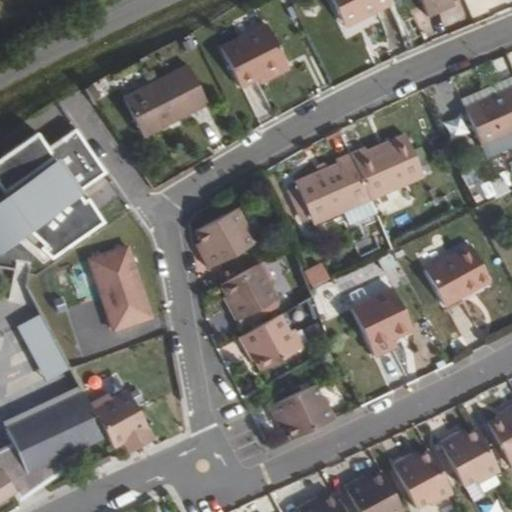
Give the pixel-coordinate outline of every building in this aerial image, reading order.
[(333,0),(343,19),(362,10),(364,16),(393,2),(391,0),(333,0)] [(453,0),(423,0),(430,16),(443,12),(440,5),(453,0)] [(440,5),(443,12),(455,7),(453,0),(440,5)] [(362,10),(343,19),(345,26),(364,16),(362,10)] [(389,44),(401,40),(394,17),(383,20),(389,44)] [(256,77),(286,63),(266,24),(221,47),(239,86),(256,77)] [(288,68),(286,63),(256,77),(258,82),(288,68)] [(142,137),(206,102),(187,65),(122,98),(142,137)] [(511,89),(466,111),(481,147),(506,136),(511,133),(511,89)] [(0,186),(8,198),(0,203),(0,254),(18,244),(45,266),(109,225),(82,188),(108,173),(76,131),(51,146),(42,132),(0,160),(0,186)] [(365,149),(351,155),(370,199),(422,176),(406,135),(366,152),(365,149)] [(370,199),(351,155),(336,161),(338,165),(296,183),(297,187),(310,217),(313,223),(343,210),(370,199)] [(488,183),(494,198),(510,192),(505,177),(488,183)] [(310,217),(297,187),(290,190),(303,219),(310,217)] [(376,212),(370,199),(343,210),(350,224),(376,212)] [(193,231),(200,242),(206,253),(201,257),(209,269),(251,245),(244,232),(248,229),(236,207),(193,231)] [(145,303),(110,236),(72,256),(107,322),(145,303)] [(206,253),(200,242),(195,245),(201,257),(206,253)] [(491,280),(472,246),(426,271),(444,304),(491,280)] [(394,263),(390,256),(379,260),(383,269),(394,263)] [(263,261),(221,285),(232,306),(230,309),(236,321),(277,299),(265,276),(269,274),(263,261)] [(330,276),(325,265),(308,274),(314,285),(330,276)] [(410,327),(392,290),(351,310),(372,354),(406,338),(404,331),(410,327)] [(43,384),(70,374),(47,314),(20,324),(43,384)] [(279,316),(238,338),(244,351),(247,349),(259,370),(301,348),(296,336),(290,339),(279,316)] [(285,428),(289,440),(334,419),(323,396),(319,399),(313,385),(267,406),(274,420),(280,417),(285,428)] [(0,502),(13,495),(18,491),(11,480),(36,468),(41,478),(67,457),(66,453),(78,447),(105,434),(89,404),(80,388),(5,426),(15,447),(0,454),(0,502)] [(101,398),(89,404),(105,434),(112,447),(122,442),(133,435),(139,446),(153,439),(127,390),(103,402),(101,398)] [(511,406),(508,408),(509,412),(487,424),(509,466),(511,464),(511,406)] [(279,431),(285,428),(280,417),(274,420),(279,431)] [(477,484),(498,472),(475,430),(465,436),(455,443),(451,436),(439,444),(462,487),(475,480),(477,484)] [(462,430),(451,436),(455,443),(465,436),(462,430)] [(128,453),(139,446),(133,435),(122,442),(128,453)] [(105,451),(89,458),(94,468),(101,464),(109,460),(105,451)] [(415,451),(404,457),(407,464),(418,457),(415,451)] [(429,505),(451,493),(429,452),(418,457),(407,464),(404,457),(390,465),(413,507),(426,500),(429,505)] [(18,491),(13,495),(16,502),(42,481),(41,478),(36,468),(11,480),(18,491)] [(401,511),(380,472),(370,478),(359,485),(356,479),(342,487),(355,511),(401,511)] [(367,473),(356,479),(359,485),(370,478),(367,473)] [(342,511),(333,494),(323,500),(311,507),(308,501),(296,508),(297,511),(342,511)] [(319,494),(308,501),(311,507),(323,500),(319,494)] [(420,511),(457,511),(452,497),(420,511)]
